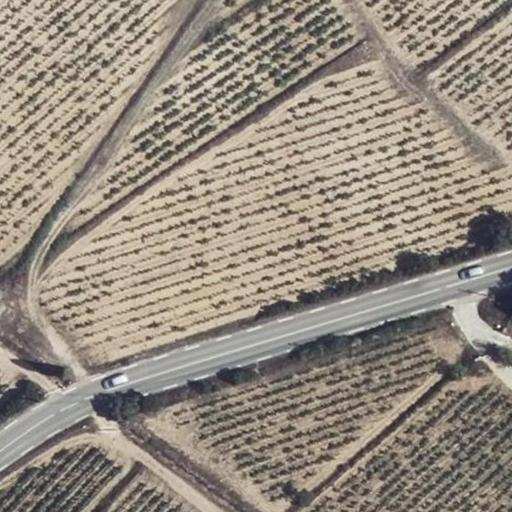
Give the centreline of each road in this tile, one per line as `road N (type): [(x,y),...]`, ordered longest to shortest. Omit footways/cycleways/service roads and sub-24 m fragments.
road 1 (primary): [(511,265),(172,368),(67,410),(0,454)]
road 2 (track): [(210,0),(46,239),(30,278),(36,309),(97,398)]
road 3 (track): [(209,511),(109,435),(97,398)]
